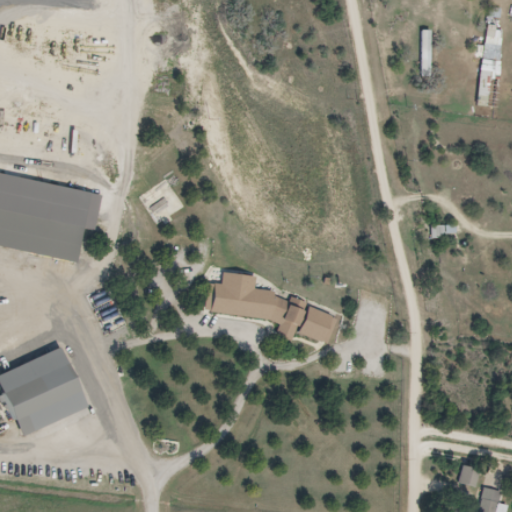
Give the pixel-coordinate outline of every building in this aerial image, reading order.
[(484,44),(499,46),(502,28),(487,26),(484,44)] [(456,226),(432,226),(432,237),(456,237),(456,226)] [(210,288),(223,302),(232,294),(219,280),(210,288)] [(252,301),(243,289),(223,306),(233,317),(252,301)] [(276,337),(293,342),(296,333),(328,344),(337,317),(308,307),(309,303),(290,297),(289,301),(277,297),(271,316),(282,319),(276,337)] [(459,483),(477,487),(480,469),(463,465),(459,483)] [(477,511),(495,511),(503,492),(486,486),(477,511)]
